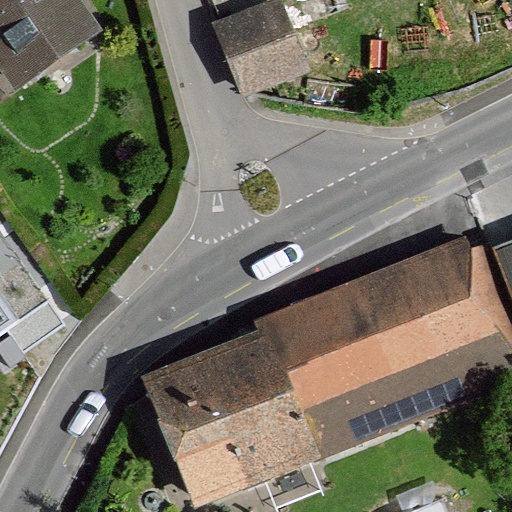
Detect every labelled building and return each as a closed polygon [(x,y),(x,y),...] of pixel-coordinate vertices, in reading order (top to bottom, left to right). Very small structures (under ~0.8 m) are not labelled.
[(0,0),(0,51),(30,95),(112,39),(85,0),(0,0)] [(289,7),(229,32),(257,100),(271,98),(320,76),(289,7)] [(384,90),(322,82),(318,111),(380,119),(384,90)] [(269,334),(152,379),(199,501),(511,378),(511,305),(489,248),(474,254),(470,243),(264,322),(269,334)] [(511,243),(498,248),(511,285),(511,243)] [(0,334),(18,322),(0,296),(0,334)] [(461,511),(456,496),(408,511),(461,511)]
